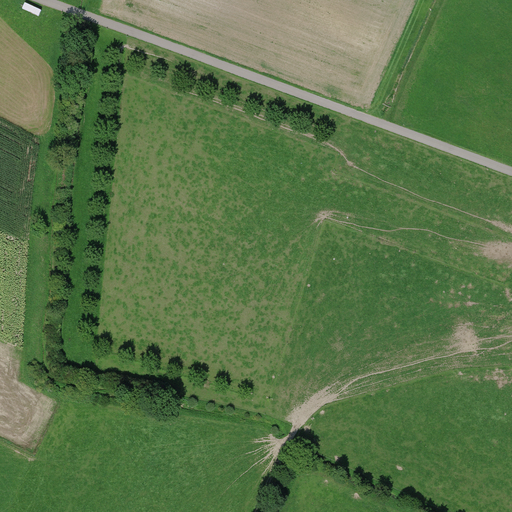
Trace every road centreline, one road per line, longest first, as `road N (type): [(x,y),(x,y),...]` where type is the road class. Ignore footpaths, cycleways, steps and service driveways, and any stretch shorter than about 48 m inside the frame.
road 1 (track): [(45,0),(511,170)]
road 2 (track): [(365,116),(429,0)]
